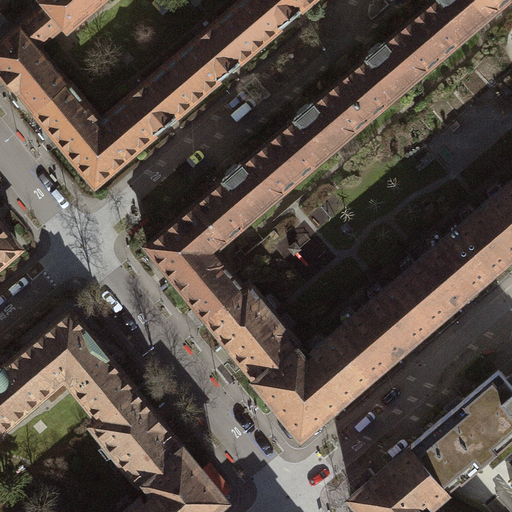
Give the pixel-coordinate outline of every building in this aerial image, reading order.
[(68,29),(102,0),(43,0),(46,3),(35,13),(52,33),(63,24),(68,29)] [(243,0),(237,6),(265,39),(310,0),(243,0)] [(507,0),(436,0),(413,20),(442,55),(507,0)] [(237,6),(177,56),(205,89),(265,39),(237,6)] [(38,45),(52,33),(35,13),(0,42),(0,66),(4,72),(1,74),(12,88),(16,85),(35,109),(67,80),(38,45)] [(341,81),(371,115),(442,55),(413,20),(387,42),(386,40),(365,58),(367,59),(341,81)] [(177,56),(110,113),(138,146),(205,89),(177,56)] [(101,121),(67,80),(35,109),(95,183),(138,146),(110,113),(101,121)] [(270,141),(299,176),(371,115),(341,81),(316,102),(314,101),(294,118),(295,120),(270,141)] [(299,176),(270,141),(244,163),(243,162),(222,179),(223,180),(197,202),(227,237),(299,176)] [(511,180),(456,229),(492,271),(511,253),(511,180)] [(227,237),(197,202),(148,245),(198,306),(203,313),(209,319),(244,287),(234,274),(213,249),(227,237)] [(0,263),(20,246),(0,222),(0,263)] [(396,280),(432,322),(492,271),(456,229),(396,280)] [(336,331),(372,373),(432,322),(396,280),(336,331)] [(244,287),(209,319),(258,378),(298,346),(301,343),(250,282),(244,287)] [(51,387),(65,375),(99,416),(100,417),(134,387),(71,310),(21,352),(51,387)] [(298,346),(258,378),(257,379),(301,433),(372,373),(336,331),(313,351),(317,356),(308,364),(306,361),(308,359),(298,346)] [(21,352),(0,369),(0,429),(51,387),(21,352)] [(511,383),(507,377),(499,369),(417,439),(411,444),(412,445),(448,487),(449,488),(455,483),(460,478),(462,480),(486,460),(493,469),(506,458),(499,449),(508,441),(511,446),(511,383)] [(184,447),(134,387),(100,417),(99,416),(92,423),(142,484),(145,481),(144,480),(184,447)] [(352,495),(366,511),(424,511),(418,504),(426,497),(431,502),(448,487),(412,445),(352,495)] [(208,511),(225,497),(184,447),(144,480),(145,481),(154,492),(146,499),(142,495),(122,511),(208,511)]
